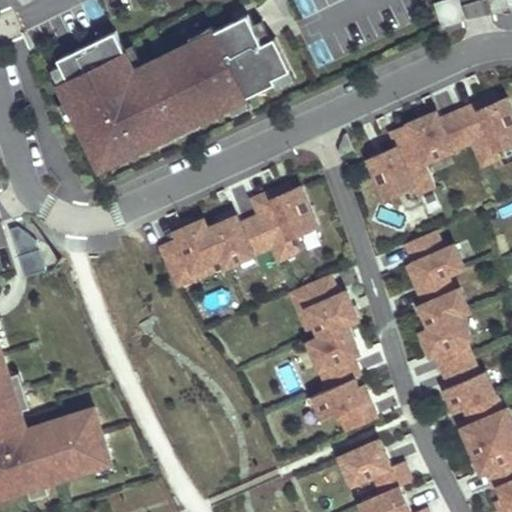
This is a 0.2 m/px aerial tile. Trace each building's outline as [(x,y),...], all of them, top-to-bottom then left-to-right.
[(34,0),(11,0),(15,9),(34,0)] [(467,20),(460,0),(443,0),(435,3),(443,28),(467,20)] [(71,79),(62,84),(100,163),(118,154),(120,159),(161,139),(159,134),(198,115),(200,120),(231,105),(247,97),(278,82),(276,77),(292,69),(277,37),(273,39),(264,43),(255,23),(250,14),(216,31),(218,35),(197,45),(200,51),(170,66),(156,73),(142,80),(134,64),(117,30),(60,58),(63,63),(71,79)] [(273,39),(263,19),(255,23),(264,43),(273,39)] [(197,45),(218,35),(216,31),(213,26),(193,36),(197,45)] [(143,60),(135,43),(126,47),(134,64),(143,60)] [(170,66),(165,55),(151,62),(156,73),(170,66)] [(71,79),(63,63),(54,68),(62,84),(71,79)] [(280,86),(297,78),(292,69),(276,77),(278,82),(280,86)] [(501,100),(498,94),(478,102),(481,109),(501,100)] [(252,106),(247,97),(231,105),(235,114),(252,106)] [(511,143),(511,105),(508,97),(501,100),(481,109),(478,102),(459,110),(473,142),(483,166),(502,157),(498,149),(511,143)] [(438,110),(409,123),(413,132),(426,163),(473,142),(459,110),(441,118),(438,110)] [(161,139),(163,143),(203,124),(200,120),(198,115),(159,134),(161,139)] [(413,132),(409,123),(390,131),(394,140),(413,132)] [(426,163),(413,132),(394,140),(397,146),(369,158),(386,198),(414,186),(418,195),(437,187),(426,163)] [(122,163),(120,159),(118,154),(100,163),(105,172),(122,163)] [(256,205),(294,189),(291,182),(253,199),(256,205)] [(319,225),(302,185),(294,189),(256,205),(260,214),(273,246),(280,260),(298,252),(291,237),(319,225)] [(273,246),(260,214),(241,222),(238,214),(209,227),(222,257),(226,267),(273,246)] [(209,227),(205,217),(176,230),(180,238),(161,246),(175,278),(213,261),(222,257),(209,227)] [(437,229),(406,243),(415,263),(424,285),(448,275),(466,267),(456,244),(445,249),(437,229)] [(60,266),(50,246),(38,240),(40,248),(47,269),(60,266)] [(19,255),(26,276),(47,269),(40,248),(19,255)] [(178,285),(216,269),(213,261),(175,278),(178,285)] [(424,285),(415,263),(408,266),(418,288),(424,285)] [(361,319),(348,290),(341,293),(333,275),(301,289),(317,326),(321,336),(349,324),(361,319)] [(472,311),(461,288),(455,291),(448,275),(424,285),(418,288),(425,304),(420,306),(431,329),(463,315),(472,311)] [(317,326),(301,289),(293,292),(309,329),(317,326)] [(2,315),(0,316),(0,337),(9,334),(2,315)] [(473,338),(463,315),(431,329),(422,333),(432,356),(437,354),(444,371),(474,358),(467,340),(473,338)] [(321,336),(310,341),(330,388),(356,377),(362,374),(354,356),(362,353),(349,324),(321,336)] [(0,498),(30,489),(48,483),(113,462),(103,429),(91,433),(83,410),(28,427),(11,374),(0,340),(0,498)] [(497,394),(487,371),(481,373),(474,358),(444,371),(451,386),(447,388),(457,412),(466,408),(497,394)] [(31,406),(21,371),(11,374),(22,409),(31,406)] [(360,386),(356,377),(330,388),(315,395),(325,418),(340,412),(348,430),(379,417),(371,398),(366,400),(360,386)] [(371,398),(365,384),(360,386),(366,400),(371,398)] [(511,416),(508,408),(504,410),(497,394),(466,408),(472,423),(468,425),(478,449),(511,434),(511,416)] [(103,429),(96,406),(83,410),(91,433),(103,429)] [(511,481),(511,434),(478,449),(474,450),(484,473),(489,471),(496,488),(501,486),(511,481)] [(381,438),(341,455),(353,484),(375,475),(383,493),(401,485),(414,480),(406,460),(393,466),(381,438)] [(511,481),(501,486),(505,496),(511,510),(511,481)] [(51,493),(48,483),(30,489),(33,499),(51,493)] [(430,511),(428,507),(415,511),(413,511),(401,485),(383,493),(361,503),(365,511),(430,511)] [(511,511),(511,510),(505,496),(498,499),(503,511),(511,511)]
